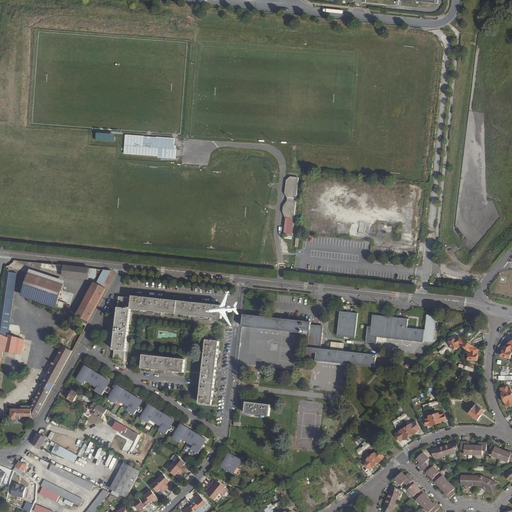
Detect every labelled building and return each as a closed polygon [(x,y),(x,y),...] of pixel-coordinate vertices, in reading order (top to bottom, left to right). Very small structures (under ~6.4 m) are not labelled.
[(114,134),(95,133),(95,140),(114,141),(114,134)] [(174,138),(125,135),(124,153),(158,156),(158,157),(176,158),(176,149),(174,149),(174,138)] [(287,201),(283,206),(282,211),(285,217),(283,234),(292,235),(296,198),(298,178),(290,177),(286,181),(285,193),(287,197),(287,201)] [(64,266),(63,276),(89,279),(90,268),(64,266)] [(7,268),(0,317),(0,351),(3,352),(21,355),(24,340),(9,334),(17,273),(10,272),(10,269),(7,268)] [(30,273),(63,284),(65,280),(31,269),(30,273)] [(103,270),(97,283),(107,288),(114,275),(111,270),(103,270)] [(30,273),(23,295),(56,306),(59,297),(62,298),(63,295),(60,294),(63,284),(30,273)] [(95,282),(74,319),(86,326),(107,288),(97,283),(95,282)] [(211,318),(222,319),(224,306),(132,296),(132,298),(120,297),(117,319),(115,339),(114,349),(115,349),(114,359),(125,360),(126,351),(130,315),(131,309),(140,310),(147,311),(161,312),(176,314),(189,315),(200,317),(211,318)] [(354,338),(358,314),(341,312),(337,336),(354,338)] [(243,315),(242,326),(300,333),(300,335),(309,336),(306,360),(312,361),(349,365),(374,369),(376,356),(343,352),(344,344),(331,342),(330,350),(320,349),(323,327),(311,325),(311,323),(243,315)] [(367,328),(365,343),(376,344),(377,338),(422,344),(422,342),(432,344),(435,317),(426,316),(424,332),(406,329),(407,320),(372,316),(370,328),(367,328)] [(449,341),(453,350),(459,347),(458,345),(460,345),(463,340),(459,337),(449,341)] [(207,340),(200,403),(212,405),(219,341),(207,340)] [(460,345),(463,347),(469,351),(470,352),(474,348),(463,340),(460,345)] [(504,346),(501,355),(509,358),(511,353),(509,352),(510,349),(511,349),(507,344),(504,346)] [(64,346),(41,386),(40,385),(36,394),(38,395),(32,407),(22,406),(21,410),(12,409),(12,419),(22,419),(35,419),(73,351),(64,346)] [(469,354),(468,360),(477,361),(477,350),(474,348),(470,352),(470,354),(469,354)] [(144,355),(142,367),(151,368),(172,371),(184,372),(186,359),(144,355)] [(81,373),(78,379),(85,383),(87,380),(98,387),(96,390),(103,395),(106,391),(108,387),(107,386),(110,380),(104,377),(103,378),(101,377),(102,377),(94,372),(94,373),(92,371),(93,370),(87,366),(83,374),(81,373)] [(112,395),(110,399),(117,403),(119,400),(130,407),(128,410),(135,415),(137,411),(140,407),(139,406),(142,400),(136,396),(135,398),(133,397),(134,396),(127,392),(126,392),(124,391),(125,390),(119,386),(116,392),(115,391),(112,395)] [(500,388),(502,393),(501,393),(503,398),(511,394),(511,392),(511,390),(508,391),(507,386),(500,388)] [(108,387),(106,391),(112,395),(115,391),(108,387)] [(78,396),(90,403),(92,400),(80,393),(80,394),(74,391),(70,399),(75,402),(78,396)] [(511,394),(503,398),(504,403),(505,403),(506,407),(511,405),(511,401),(511,400),(511,394)] [(450,397),(451,404),(460,402),(458,395),(450,397)] [(414,405),(420,403),(418,397),(412,400),(414,405)] [(95,402),(89,412),(102,420),(108,410),(95,402)] [(246,402),(245,414),(269,416),(270,405),(246,402)] [(476,404),(469,413),(478,420),(485,411),(476,404)] [(144,415),(141,418),(149,423),(151,420),(162,427),(160,430),(167,434),(169,430),(172,426),(171,425),(174,420),(168,416),(167,418),(165,417),(166,416),(158,412),(156,411),(157,409),(151,406),(148,411),(147,410),(144,415)] [(140,407),(137,411),(144,415),(147,410),(140,407)] [(433,414),(436,424),(442,422),(442,421),(446,420),(445,414),(440,415),(439,413),(433,414)] [(425,420),(426,425),(431,424),(432,425),(436,424),(433,414),(429,416),(429,418),(425,419),(425,420)] [(415,421),(405,427),(410,436),(416,432),(416,431),(420,428),(415,421)] [(123,434),(136,442),(140,435),(118,422),(114,428),(123,433),(123,434)] [(176,434),(174,438),(181,443),(183,440),(194,446),(192,449),(199,454),(204,446),(203,445),(206,440),(200,436),(199,437),(197,436),(198,436),(190,431),(190,432),(188,431),(189,429),(183,425),(180,431),(178,430),(176,434)] [(172,426),(169,430),(176,434),(178,430),(172,426)] [(395,433),(400,441),(404,438),(405,439),(410,436),(405,427),(395,433)] [(39,433),(33,444),(41,448),(47,438),(39,433)] [(462,448),(462,452),(471,453),(480,453),(480,448),(484,448),(484,441),(481,441),(481,444),(477,444),(471,444),(466,443),(462,443),(462,440),(458,440),(458,448),(462,448)] [(449,442),(431,448),(427,449),(430,456),(433,455),(434,457),(452,451),(452,449),(455,448),(453,441),(449,442)] [(490,452),(499,455),(507,459),(508,457),(511,458),(511,456),(511,449),(511,450),(507,449),(502,447),(498,445),(494,444),(495,442),(491,441),(488,448),(491,450),(490,452)] [(76,463),(79,455),(56,444),(52,453),(76,463)] [(230,452),(224,461),(237,468),(242,460),(230,452)] [(421,452),(415,457),(418,462),(421,464),(419,466),(421,469),(424,472),(425,471),(431,477),(430,478),(432,481),(433,480),(439,486),(445,493),(445,494),(447,497),(453,492),(450,489),(451,488),(445,481),(439,475),(438,476),(435,473),(437,472),(431,465),(429,466),(427,464),(424,461),(427,458),(421,452)] [(370,457),(376,464),(380,461),(380,460),(383,458),(379,453),(376,455),(374,453),(370,457)] [(186,463),(178,457),(173,464),(183,472),(187,468),(184,466),(186,463)] [(367,462),(364,464),(369,470),(372,467),(376,464),(370,457),(366,460),(367,462)] [(20,461),(16,466),(24,472),(27,466),(21,462),(20,461)] [(224,461),(220,467),(233,475),(237,468),(224,461)] [(118,476),(111,487),(128,496),(137,479),(141,471),(125,462),(118,476)] [(48,469),(90,490),(93,484),(51,463),(48,469)] [(173,464),(168,470),(175,476),(177,474),(180,476),(183,472),(173,464)] [(408,486),(406,488),(412,495),(414,493),(417,496),(415,497),(421,504),(427,510),(429,509),(432,511),(437,506),(434,503),(434,504),(427,498),(421,491),(422,490),(420,488),(419,488),(413,482),(413,481),(411,479),(409,476),(406,478),(404,475),(400,471),(393,478),(399,484),(403,481),(405,484),(408,486)] [(170,481),(163,474),(157,480),(166,490),(170,486),(168,483),(170,481)] [(462,475),(461,485),(480,486),(481,486),(481,487),(485,489),(486,488),(493,492),(497,483),(483,476),(462,475)] [(59,495),(80,505),(83,499),(43,480),(40,486),(42,487),(59,495)] [(157,480),(151,485),(157,492),(160,490),(162,493),(166,490),(157,480)] [(216,484),(213,481),(209,486),(219,494),(225,487),(218,482),(216,484)] [(26,487),(14,484),(12,495),(23,498),(26,487)] [(209,486),(206,489),(209,492),(207,494),(214,500),(219,494),(209,486)] [(390,489),(386,498),(382,507),(381,510),(385,511),(389,511),(390,510),(391,510),(395,501),(398,492),(397,492),(398,488),(391,486),(390,489)] [(56,502),(59,495),(42,487),(39,493),(56,502)] [(103,489),(85,511),(94,511),(109,492),(103,489)] [(158,500),(151,490),(145,495),(146,496),(143,498),(148,504),(153,501),(154,502),(158,500)] [(207,503),(199,495),(196,498),(197,500),(192,504),(198,510),(201,507),(202,508),(207,503)] [(140,499),(134,504),(139,511),(141,511),(144,510),(143,508),(148,504),(143,498),(140,500),(140,499)] [(33,504),(26,502),(23,509),(30,511),(33,504)]
